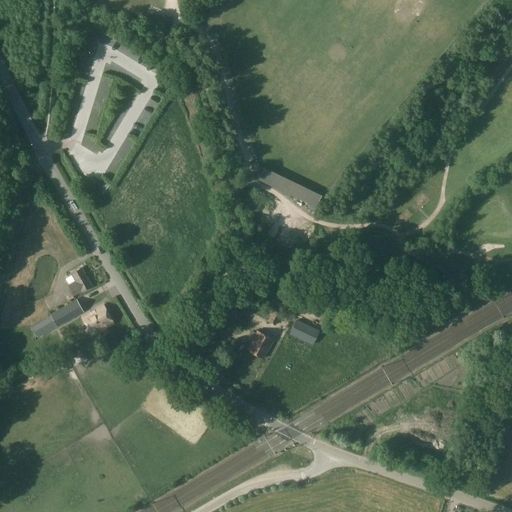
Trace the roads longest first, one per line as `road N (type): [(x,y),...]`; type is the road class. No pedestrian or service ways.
road 1 (unclassified): [(332,453),(221,395),(158,347),(38,148),(0,67)]
road 2 (unclassified): [(499,511),(332,453)]
road 3 (unclassified): [(205,511),(240,491),(309,474),(332,453)]
